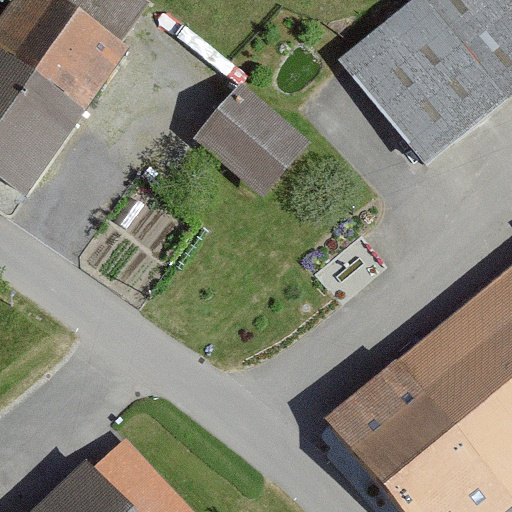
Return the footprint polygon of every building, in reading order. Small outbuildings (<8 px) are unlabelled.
[(56,2),(52,0),(3,0),(0,5),(0,62),(78,118),(124,52),(116,45),(56,2)] [(139,0),(58,0),(56,2),(116,45),(145,4),(139,0)] [(511,0),(397,0),(329,53),(413,160),(511,82),(511,0)] [(78,118),(0,62),(0,187),(19,201),(78,118)] [(301,140),(231,87),(185,146),(255,199),(301,140)] [(511,261),(391,359),(506,496),(511,491),(511,261)] [(391,359),(312,420),(382,511),(488,511),(506,496),(391,359)] [(191,511),(112,427),(80,458),(130,511),(191,511)] [(130,511),(80,458),(20,510),(21,511),(130,511)]
